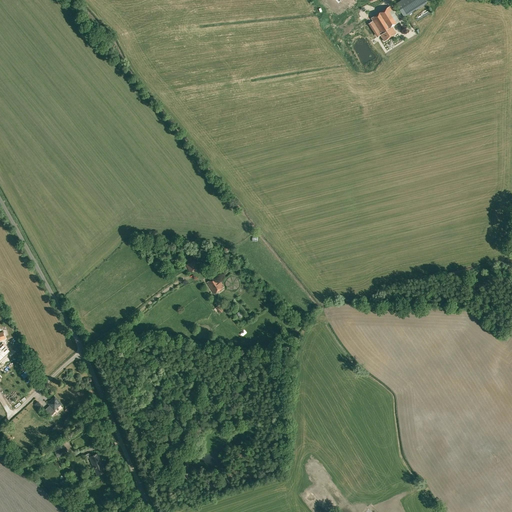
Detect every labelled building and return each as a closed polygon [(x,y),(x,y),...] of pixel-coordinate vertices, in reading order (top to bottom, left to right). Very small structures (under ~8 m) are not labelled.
[(425,0),(403,0),(396,5),(404,17),(427,2),(425,0)] [(381,35),(384,41),(396,33),(392,26),(400,22),(390,6),(370,19),(381,35)] [(190,272),(199,268),(195,260),(186,264),(190,272)] [(214,294),(224,288),(221,282),(219,283),(216,277),(207,282),(214,294)] [(2,341),(0,342),(0,356),(9,348),(2,341)] [(16,372),(13,374),(14,376),(12,378),(15,381),(16,380),(21,387),(26,384),(16,372)] [(46,409),(45,410),(48,413),(49,412),(52,415),(55,411),(54,410),(61,403),(55,397),(48,403),(50,405),(46,409)] [(38,409),(43,403),(40,401),(35,407),(38,409)] [(61,455),(66,453),(61,443),(53,447),(57,458),(61,456),(61,455)] [(90,457),(97,475),(105,472),(98,453),(90,456),(89,453),(85,455),(86,459),(90,457)]
